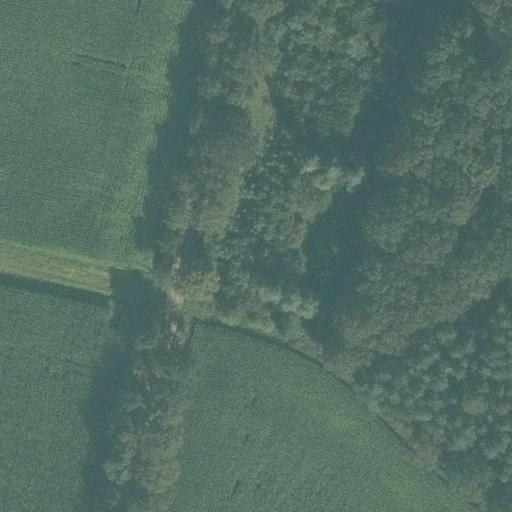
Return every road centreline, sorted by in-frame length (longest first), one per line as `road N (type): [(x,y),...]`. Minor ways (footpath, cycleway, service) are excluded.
road 1 (track): [(124,511),(239,0)]
road 2 (track): [(172,301),(0,259)]
